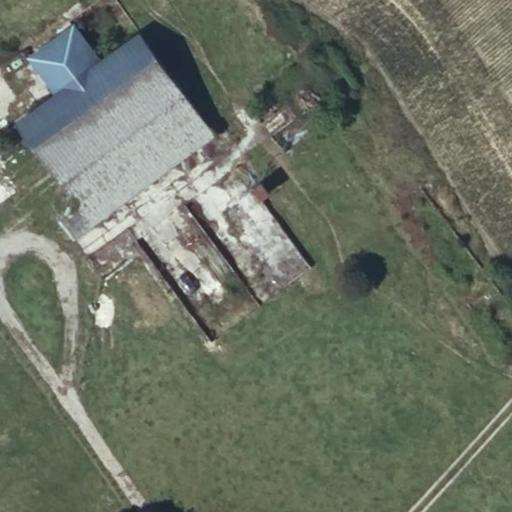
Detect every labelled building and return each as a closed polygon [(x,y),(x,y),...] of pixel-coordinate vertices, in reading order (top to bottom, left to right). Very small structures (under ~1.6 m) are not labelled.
[(16,125),(48,168),(168,80),(136,35),(96,65),(70,27),(29,59),(54,94),(16,125)] [(48,168),(59,183),(180,98),(168,80),(48,168)] [(59,183),(75,207),(97,191),(111,210),(211,139),(180,98),(59,183)] [(0,175),(11,192),(48,168),(16,125),(0,135),(0,175)] [(75,207),(90,225),(111,210),(97,191),(75,207)] [(70,240),(90,225),(75,207),(54,221),(70,240)]
